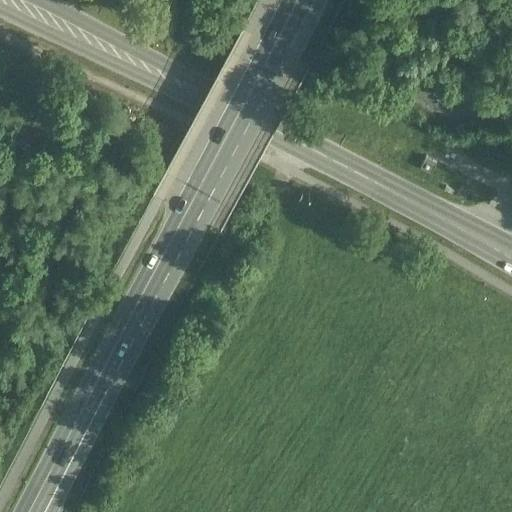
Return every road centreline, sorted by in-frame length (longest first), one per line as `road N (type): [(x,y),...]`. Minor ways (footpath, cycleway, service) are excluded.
road 1 (primary): [(22,0),(511,251)]
road 2 (primary): [(291,0),(122,335)]
road 3 (primary): [(122,335),(31,511)]
road 4 (primary): [(56,511),(116,392),(122,335)]
